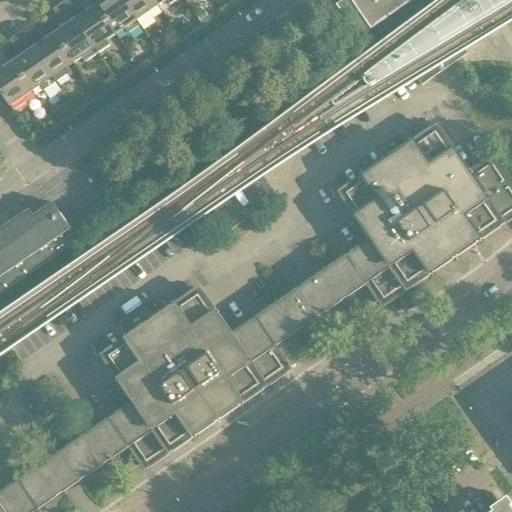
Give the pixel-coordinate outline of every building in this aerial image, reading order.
[(115,35),(95,6),(84,13),(75,0),(65,0),(62,3),(97,54),(110,45),(107,40),(115,35)] [(139,25),(122,0),(103,0),(95,6),(115,35),(123,29),(127,34),(139,25)] [(157,6),(153,0),(122,0),(139,25),(152,17),(149,12),(157,6)] [(342,0),(335,5),(358,38),(413,0),(342,0)] [(97,54),(62,3),(52,10),(64,27),(53,34),(73,63),(81,58),(84,63),(97,54)] [(65,69),(73,63),(53,34),(43,41),(31,24),(20,31),(56,82),(68,74),(65,69)] [(11,62),(31,92),(39,86),(43,91),(56,82),(20,31),(10,38),(22,55),(11,62)] [(467,54),(453,35),(407,66),(421,86),(467,54)] [(31,92),(11,62),(1,70),(0,68),(0,91),(13,111),(27,102),(23,97),(31,92)] [(304,285),(301,287),(320,315),(323,313),(324,314),(341,302),(341,301),(347,297),(347,298),(365,285),(377,303),(381,301),(383,304),(385,302),(387,305),(405,293),(403,290),(405,288),(406,289),(407,288),(407,287),(409,285),(411,289),(429,277),(427,273),(429,272),(430,273),(431,272),(431,271),(433,269),(435,272),(453,260),(451,257),(453,256),(455,255),(454,255),(457,253),(459,256),(477,244),(474,241),(477,239),(477,240),(479,239),(478,238),(480,237),(482,240),(500,228),(498,224),(500,223),(501,224),(502,223),(502,222),(504,220),(506,224),(511,219),(511,184),(510,186),(509,183),(510,183),(509,181),(508,182),(506,180),(509,178),(501,165),(511,157),(511,97),(502,83),(498,77),(483,87),(459,103),(493,154),(487,158),(469,170),(457,152),(457,153),(452,147),(453,146),(441,129),(440,129),(437,124),(431,127),(413,139),(414,140),(408,144),(407,143),(389,155),(390,156),(384,160),(383,159),(366,172),(360,176),(342,188),(342,189),(337,192),(341,197),(340,198),(352,216),(353,215),(357,221),(356,222),(369,239),(351,252),(327,268),(327,269),(322,273),(321,272),(303,284),(304,285)] [(67,102),(57,109),(62,115),(71,108),(67,102)] [(46,114),(36,121),(41,129),(51,121),(46,114)] [(261,171),(208,207),(209,209),(211,208),(226,231),(225,232),(226,234),(279,198),(278,196),(276,197),(261,174),(262,173),(261,171)] [(28,210),(0,229),(0,294),(78,241),(78,240),(70,230),(52,203),(32,216),(29,211),(28,210)] [(90,432),(87,434),(107,462),(110,460),(110,461),(128,449),(140,466),(143,464),(145,467),(148,465),(150,468),(168,456),(166,453),(168,451),(169,452),(170,451),(169,450),(172,449),(174,452),(192,440),(189,436),(192,435),(192,436),(194,435),(193,434),(195,433),(198,436),(215,423),(213,420),(216,419),(216,420),(217,419),(217,418),(219,416),(221,419),(239,407),(237,404),(239,403),(240,403),(241,402),(240,401),(243,400),(245,403),(263,391),(261,387),(263,386),(264,387),(265,386),(264,385),(266,383),(269,387),(287,374),(284,371),(287,369),(285,367),(288,364),(276,347),(294,334),(299,330),(300,330),(318,318),(317,317),(320,315),(301,287),(298,289),(297,288),(280,301),(274,305),(232,333),(220,315),(219,316),(215,310),(216,310),(203,292),(199,287),(194,291),(193,290),(176,302),(176,303),(170,307),(170,306),(152,318),(152,319),(146,323),(128,335),(129,335),(123,340),(122,339),(104,351),(105,352),(100,355),(103,361),(115,379),(115,378),(120,384),(119,385),(131,403),(90,431),(90,432)] [(104,464),(107,462),(87,434),(84,436),(84,435),(66,447),(66,448),(60,452),(42,464),(43,465),(37,469),(36,468),(0,492),(0,511),(40,511),(39,510),(57,498),(56,497),(62,493),(63,494),(80,481),(86,477),(104,465),(104,464)]
